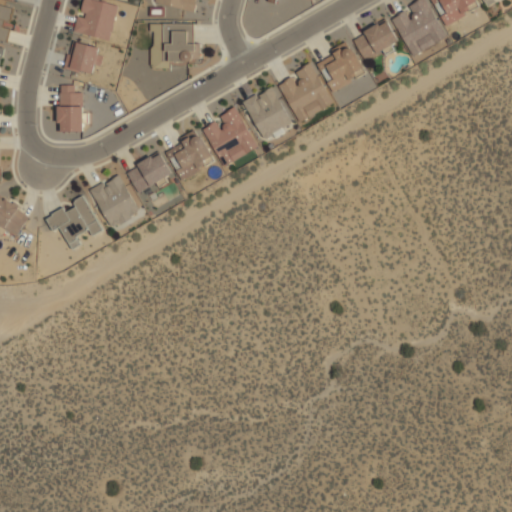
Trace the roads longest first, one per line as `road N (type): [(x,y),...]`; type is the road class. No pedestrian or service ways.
road 1 (residential): [(511,30),(73,290),(39,306),(0,306)]
road 2 (residential): [(353,0),(98,150),(74,156),(45,154),(29,143),(27,85),(49,0)]
